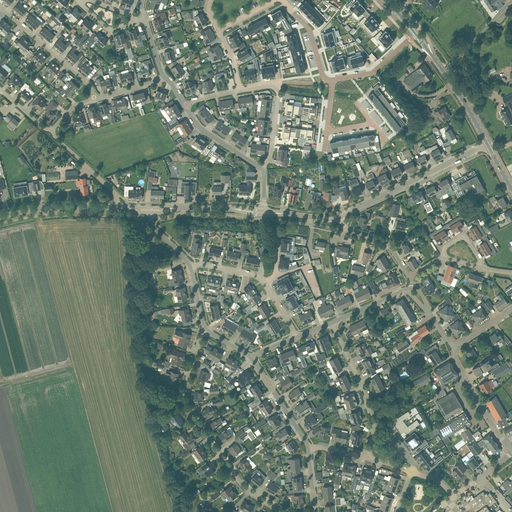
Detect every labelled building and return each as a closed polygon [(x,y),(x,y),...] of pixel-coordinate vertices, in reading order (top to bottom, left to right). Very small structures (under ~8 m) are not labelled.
[(15,12),(16,14),(23,6),(21,4),(23,2),(21,0),(13,9),(16,12),(15,12)] [(65,0),(54,0),(54,1),(62,9),(68,3),(65,0)] [(127,0),(125,7),(130,9),(132,4),(136,5),(137,0),(127,0)] [(161,0),(151,0),(150,6),(158,9),(161,0)] [(306,0),(299,7),(303,10),(309,4),(306,0)] [(350,1),(345,6),(348,9),(349,7),(353,12),(352,13),(352,14),(361,5),(362,5),(361,4),(362,3),(359,0),(358,1),(357,0),(356,0),(354,3),(353,4),(350,1)] [(421,0),(423,2),(425,5),(430,10),(435,6),(439,3),(436,0),(421,0)] [(493,0),(484,0),(492,11),(497,8),(496,7),(493,2),(494,1),(493,0)] [(309,4),(303,10),(307,14),(313,8),(309,4)] [(361,5),(352,14),(359,21),(364,16),(361,13),(363,12),(365,9),(361,5)] [(16,14),(18,15),(19,14),(21,17),(29,7),(28,6),(25,8),(23,6),(16,14)] [(307,14),(311,19),(319,11),(315,6),(313,8),(307,14)] [(64,13),(74,22),(81,14),(76,9),(75,7),(72,11),(69,8),(64,13)] [(281,9),(276,12),(280,20),(282,23),(285,22),(283,18),(285,17),(281,9)] [(187,11),(188,20),(195,19),(199,26),(207,22),(205,18),(204,18),(202,13),(194,17),(193,17),(193,10),(187,11)] [(319,11),(311,19),(315,23),(323,15),(319,11)] [(157,15),(158,18),(153,20),(156,29),(165,27),(163,20),(167,19),(165,12),(157,15)] [(274,19),(271,20),(273,25),(277,23),(276,22),(280,20),(276,12),(271,14),(274,19)] [(25,20),(30,25),(35,19),(30,14),(25,20)] [(323,15),(315,23),(318,26),(327,18),(323,15)] [(365,17),(359,21),(366,29),(376,20),(371,15),(368,18),(367,19),(365,17)] [(266,18),(261,20),(265,28),(269,25),(271,28),(273,26),(269,19),(267,20),(266,18)] [(30,25),(35,29),(41,23),(35,19),(30,25)] [(80,25),(88,32),(94,25),(91,22),(90,23),(86,19),(80,25)] [(261,20),(256,23),(261,30),(265,28),(261,20)] [(376,20),(366,29),(373,36),(378,31),(376,29),(377,27),(380,25),(376,20)] [(2,30),(9,36),(8,37),(10,39),(14,35),(12,32),(11,33),(9,31),(12,27),(7,23),(2,30)] [(256,23),(252,25),(256,33),(261,30),(256,23)] [(39,33),(45,37),(50,31),(47,29),(49,27),(47,25),(39,33)] [(249,30),(247,31),(251,38),(253,37),(252,35),(256,33),(252,25),(247,28),(249,30)] [(203,34),(204,37),(213,33),(212,31),(211,31),(210,28),(200,32),(201,35),(203,34)] [(132,40),(135,40),(136,44),(143,42),(140,33),(137,34),(135,29),(129,31),(131,36),(132,40)] [(45,37),(50,42),(57,33),(54,31),(52,33),(50,31),(45,37)] [(162,33),(163,33),(164,37),(159,38),(161,46),(169,44),(167,38),(171,37),(169,31),(162,33)] [(334,31),(323,34),(325,40),(336,37),(334,31)] [(379,32),(374,37),(381,44),(390,35),(386,31),(383,34),(381,35),(379,32)] [(107,39),(105,37),(99,32),(95,37),(97,39),(96,41),(103,47),(107,42),(105,41),(107,39)] [(81,39),(85,42),(90,36),(86,33),(81,39)] [(127,48),(130,59),(134,58),(129,42),(126,43),(123,33),(116,35),(117,36),(114,37),(117,47),(118,48),(125,46),(126,49),(127,48)] [(204,37),(206,40),(204,41),(205,44),(215,39),(214,36),(213,33),(204,37)] [(287,35),(284,36),(286,42),(288,41),(297,39),(295,33),(287,35)] [(240,39),(237,34),(229,39),(232,43),(240,39)] [(390,35),(381,44),(385,49),(395,40),(394,39),(394,38),(392,35),(391,36),(390,35)] [(14,42),(20,48),(27,40),(23,36),(18,41),(16,40),(15,41),(14,42)] [(54,45),(58,49),(63,43),(61,41),(64,38),(62,36),(54,45)] [(84,43),(87,46),(94,39),(90,36),(84,43)] [(336,37),(325,40),(326,46),(337,43),(338,43),(336,37)] [(240,39),(232,43),(234,48),(238,46),(240,49),(246,46),(244,42),(242,43),(240,39)] [(289,46),(287,46),(287,47),(298,44),(297,39),(288,41),(289,46)] [(20,48),(25,51),(23,53),(29,58),(30,56),(33,52),(30,50),(29,51),(27,49),(31,44),(27,40),(20,48)] [(58,49),(62,52),(70,43),(68,41),(65,45),(63,43),(58,49)] [(298,44),(287,47),(289,52),(300,49),(298,44)] [(211,51),(212,54),(221,50),(220,48),(219,48),(218,45),(208,49),(209,52),(211,51)] [(66,56),(70,60),(76,54),(74,52),(77,49),(74,47),(66,56)] [(247,48),(237,54),(241,60),(246,58),(247,60),(255,56),(253,52),(250,54),(247,48)] [(164,52),(166,60),(176,57),(175,54),(177,53),(176,49),(169,51),(164,52)] [(266,57),(274,53),(273,49),(265,52),(266,57)] [(300,49),(289,52),(290,57),(301,54),(300,49)] [(212,54),(214,58),(212,58),(214,61),(223,56),(222,53),(223,53),(221,50),(212,54)] [(35,59),(37,61),(43,53),(42,52),(41,53),(39,51),(30,60),(33,62),(35,59)] [(70,60),(74,63),(83,54),(81,52),(78,56),(76,54),(70,60)] [(37,61),(39,63),(37,66),(39,67),(47,58),(44,55),(45,55),(43,53),(37,61)] [(301,54),(290,57),(292,62),(294,62),(303,59),(301,54)] [(356,54),(350,56),(350,58),(353,68),(359,66),(356,54)] [(356,54),(359,66),(365,64),(362,55),(356,57),(356,54)] [(342,55),(337,56),(340,69),(346,67),(343,57),(343,55),(342,55)] [(0,61),(0,62),(3,65),(8,60),(5,56),(0,61)] [(171,69),(174,73),(182,68),(181,66),(183,64),(182,62),(186,59),(184,56),(178,60),(180,63),(171,69)] [(337,59),(331,60),(332,65),(334,71),(335,71),(339,70),(339,69),(340,69),(337,56),(336,56),(337,59)] [(84,72),(90,65),(93,62),(90,60),(90,61),(85,57),(81,62),(83,65),(80,68),(84,72)] [(295,66),(293,67),(304,64),(303,59),(294,62),(295,66)] [(143,62),(144,67),(141,68),(141,71),(138,72),(139,77),(143,76),(145,76),(145,77),(150,75),(148,68),(152,67),(150,60),(145,61),(143,62)] [(48,71),(50,72),(56,65),(55,63),(54,64),(51,62),(43,71),(45,73),(48,71)] [(273,76),(275,75),(273,62),(267,63),(269,77),(272,77),(273,76)] [(252,69),(244,71),(245,79),(249,78),(249,79),(252,78),(256,77),(255,70),(259,69),(258,63),(251,64),(252,69)] [(266,78),(269,77),(267,63),(267,66),(264,67),(264,64),(261,65),(263,77),(266,77),(266,78)] [(131,69),(128,70),(129,73),(126,74),(128,82),(134,80),(131,72),(135,71),(133,64),(130,65),(131,69)] [(304,64),(293,67),(295,73),(306,70),(304,64)] [(406,77),(407,78),(404,81),(412,91),(425,81),(425,82),(433,76),(424,64),(406,77)] [(50,72),(52,74),(50,77),(52,78),(60,69),(57,67),(58,66),(56,65),(50,72)] [(84,72),(88,75),(91,71),(94,74),(98,69),(94,65),(92,67),(90,65),(84,72)] [(0,75),(0,76),(0,75),(0,76),(3,79),(9,72),(1,66),(0,67),(0,75)] [(186,69),(184,71),(182,68),(174,73),(177,78),(182,75),(184,78),(185,77),(190,75),(186,69)] [(221,73),(215,74),(217,83),(219,82),(220,87),(228,85),(226,79),(226,78),(230,77),(230,76),(228,71),(228,70),(224,71),(224,72),(221,73)] [(57,77),(61,80),(62,78),(64,79),(65,77),(64,76),(66,74),(62,71),(57,77)] [(121,72),(115,73),(115,74),(116,77),(120,76),(122,84),(128,82),(126,74),(122,75),(121,72)] [(214,77),(213,72),(207,73),(208,80),(203,81),(203,83),(204,87),(205,90),(214,88),(211,78),(214,77)] [(109,75),(109,74),(104,76),(105,80),(107,88),(112,87),(112,86),(115,86),(114,81),(117,80),(116,77),(115,74),(109,75)] [(7,83),(12,87),(13,86),(15,88),(21,82),(18,80),(19,79),(15,75),(11,79),(7,83)] [(107,88),(105,80),(102,81),(102,78),(96,79),(98,86),(101,85),(102,89),(107,88)] [(68,82),(66,84),(74,92),(76,89),(78,90),(80,88),(71,80),(69,82),(69,83),(68,82)] [(185,87),(184,89),(186,90),(185,92),(190,94),(191,92),(193,93),(194,91),(195,91),(197,87),(195,86),(196,84),(194,83),(195,82),(190,80),(190,82),(188,81),(187,83),(185,82),(183,87),(185,87)] [(24,91),(20,94),(28,101),(32,96),(26,90),(29,86),(26,83),(21,88),(24,91)] [(74,92),(66,84),(62,88),(60,87),(57,91),(62,95),(64,91),(71,97),(73,95),(72,94),(74,92)] [(154,96),(154,98),(157,99),(158,98),(162,100),(161,100),(164,102),(165,100),(167,101),(168,98),(166,97),(168,92),(158,88),(156,93),(154,92),(153,96),(154,96)] [(378,88),(369,95),(373,101),(382,93),(378,88)] [(144,92),(138,94),(141,101),(144,101),(144,103),(151,101),(150,100),(149,95),(145,96),(144,92)] [(382,93),(373,101),(377,105),(386,98),(382,93)] [(141,101),(138,94),(133,95),(134,100),(131,101),(132,105),(133,107),(138,105),(137,102),(141,101)] [(271,99),(267,99),(268,95),(262,94),(259,95),(258,100),(262,101),(261,106),(270,107),(271,99)] [(508,108),(500,112),(506,125),(511,122),(511,104),(511,102),(511,95),(511,94),(502,98),(506,105),(508,108)] [(246,106),(253,105),(254,111),(255,110),(256,105),(255,100),(253,100),(252,96),(245,97),(246,106)] [(43,107),(45,108),(47,106),(45,104),(46,104),(39,97),(32,105),(37,109),(38,108),(40,110),(43,107)] [(239,108),(246,106),(245,97),(238,99),(239,108)] [(123,98),(119,99),(122,108),(122,110),(128,108),(131,107),(131,106),(129,101),(126,102),(125,99),(125,98),(123,98)] [(386,98),(377,105),(381,110),(390,103),(386,98)] [(122,110),(122,108),(119,99),(114,101),(115,105),(112,106),(114,114),(120,113),(123,112),(122,110)] [(226,101),(228,113),(230,113),(229,109),(234,109),(234,108),(232,99),(226,101)] [(286,101),(285,108),(301,110),(302,106),(293,105),(294,100),(290,99),(290,101),(286,101)] [(45,108),(48,111),(44,115),(50,120),(55,115),(52,111),(54,108),(55,109),(58,105),(52,100),(47,106),(45,108)] [(219,102),(220,111),(225,110),(225,113),(226,114),(226,117),(228,117),(227,113),(228,113),(226,101),(219,102)] [(302,106),(301,110),(317,112),(318,105),(314,105),(315,102),(310,102),(310,107),(302,106)] [(102,111),(100,112),(101,117),(108,115),(109,119),(112,118),(114,117),(113,112),(110,113),(109,112),(108,107),(107,107),(106,106),(106,103),(100,105),(102,110),(102,111)] [(165,110),(168,115),(178,108),(175,103),(170,107),(168,103),(163,106),(165,110)] [(390,103),(381,110),(385,115),(394,108),(390,103)] [(203,118),(213,110),(216,107),(215,106),(212,109),(211,108),(208,111),(205,107),(198,113),(203,118)] [(259,117),(264,117),(264,114),(269,115),(270,107),(261,106),(260,112),(258,111),(257,116),(259,117)] [(90,118),(93,117),(95,122),(102,120),(100,113),(96,114),(94,107),(88,108),(89,113),(90,118)] [(445,107),(435,112),(441,122),(450,116),(447,111),(445,107)] [(168,115),(169,115),(171,119),(168,121),(170,125),(178,121),(175,117),(181,113),(180,111),(178,108),(168,115)] [(285,108),(284,116),(288,116),(287,119),(292,119),(292,114),(300,115),(301,110),(285,108)] [(394,108),(385,115),(388,120),(398,113),(394,108)] [(423,110),(427,116),(431,114),(428,108),(423,110)] [(203,118),(207,124),(215,118),(211,114),(214,112),(213,110),(203,118)] [(301,110),(300,115),(309,116),(308,121),(312,122),(312,119),(316,120),(317,112),(301,110)] [(79,115),(73,117),(73,118),(72,118),(72,119),(72,121),(73,121),(74,121),(74,123),(73,123),(74,127),(81,125),(81,124),(85,123),(82,113),(79,114),(79,115)] [(398,113),(388,120),(392,125),(401,118),(398,113)] [(19,122),(13,118),(9,114),(6,117),(10,121),(9,122),(15,127),(19,122)] [(401,118),(392,125),(397,130),(401,127),(406,123),(405,122),(401,118)] [(259,119),(258,126),(268,128),(269,120),(259,119)] [(180,126),(182,129),(189,125),(185,120),(179,123),(178,121),(166,128),(168,131),(176,126),(177,128),(180,126)] [(214,128),(220,132),(227,122),(225,120),(223,123),(219,121),(214,128)] [(283,123),(282,131),(298,133),(299,128),(291,127),(291,122),(287,121),(287,123),(283,123)] [(220,132),(226,136),(231,129),(227,126),(229,123),(227,122),(220,132)] [(299,128),(298,133),(314,135),(315,127),(312,127),(312,124),(308,124),(307,129),(299,128)] [(192,131),(189,125),(182,129),(184,133),(181,135),(183,137),(192,131)] [(413,125),(405,130),(408,134),(416,129),(413,125)] [(448,125),(444,127),(446,131),(444,132),(448,139),(449,140),(450,140),(455,137),(450,129),(448,125)] [(258,126),(257,133),(267,135),(268,128),(258,126)] [(230,139),(236,143),(244,132),(245,130),(243,129),(240,134),(235,132),(230,139)] [(282,131),(281,138),(285,138),(285,141),(289,141),(290,136),(298,137),(298,133),(282,131)] [(236,143),(242,147),(247,139),(243,137),(245,134),(244,132),(236,143)] [(298,133),(298,137),(306,138),(305,143),(309,144),(310,142),(313,142),(314,135),(298,133)] [(374,134),(368,135),(370,146),(376,145),(374,134)] [(192,143),(198,147),(203,139),(198,135),(196,139),(194,138),(194,139),(191,137),(187,142),(191,145),(192,143)] [(368,135),(361,136),(364,148),(370,146),(368,135)] [(361,136),(355,137),(357,149),(364,148),(361,136)] [(355,137),(349,138),(351,150),(357,149),(355,137)] [(349,138),(343,140),(345,151),(351,150),(349,138)] [(198,147),(204,152),(203,153),(206,155),(210,149),(207,147),(208,147),(206,145),(208,142),(203,139),(198,147)] [(251,143),(250,152),(257,153),(259,140),(257,140),(256,144),(251,143)] [(259,140),(257,153),(264,154),(266,145),(261,144),(261,141),(259,140)] [(343,140),(336,141),(338,152),(345,151),(343,140)] [(336,141),(330,142),(332,153),(338,152),(336,141)] [(436,144),(433,146),(434,147),(430,149),(429,148),(426,149),(428,154),(431,152),(432,155),(432,156),(433,155),(434,158),(441,155),(438,149),(436,144)] [(428,154),(426,149),(424,145),(420,147),(422,151),(420,152),(421,156),(417,158),(420,165),(428,161),(425,155),(428,154)] [(208,155),(211,157),(212,155),(217,158),(216,159),(221,162),(224,158),(223,158),(226,154),(217,148),(214,152),(211,150),(208,154),(208,155)] [(412,161),(410,157),(412,156),(409,148),(402,152),(406,159),(407,159),(409,163),(404,165),(407,172),(415,168),(412,161)] [(287,150),(284,149),(279,149),(277,159),(282,160),(282,164),(287,165),(288,157),(286,156),(287,150)] [(383,161),(385,166),(392,163),(390,158),(388,156),(383,158),(384,161),(383,161)] [(403,174),(400,169),(399,167),(397,164),(393,166),(395,169),(391,171),(395,178),(403,174)] [(388,172),(386,168),(382,169),(383,170),(380,171),(382,175),(378,177),(381,184),(389,180),(386,173),(388,172)] [(78,178),(78,170),(65,171),(66,179),(78,178)] [(473,175),(468,178),(465,175),(453,182),(455,185),(453,187),(457,197),(464,194),(462,189),(473,183),(478,192),(484,189),(474,170),(471,172),(473,175)] [(146,189),(151,190),(151,197),(164,198),(164,190),(159,190),(159,186),(152,186),(152,182),(157,183),(158,178),(156,178),(156,172),(150,171),(148,182),(146,189)] [(59,172),(42,173),(42,181),(60,180),(59,172)] [(376,187),(374,183),(376,182),(375,179),(374,175),(367,178),(369,182),(366,183),(369,190),(376,187)] [(247,181),(247,185),(240,184),(240,187),(239,187),(238,188),(237,189),(237,190),(237,191),(238,192),(239,192),(239,194),(250,194),(251,185),(250,185),(250,181),(256,181),(256,176),(247,176),(247,181)] [(80,178),(81,194),(88,194),(88,185),(90,185),(90,179),(86,180),(85,177),(80,178)] [(274,191),(275,192),(274,195),(281,197),(282,190),(283,190),(284,185),(288,186),(289,179),(282,178),(280,184),(281,185),(281,187),(275,185),(274,191)] [(442,188),(439,190),(443,199),(444,199),(442,195),(453,190),(447,179),(439,182),(442,188)] [(33,181),(35,191),(41,190),(40,180),(33,181)] [(213,193),(221,193),(221,186),(217,186),(218,182),(214,182),(213,186),(213,193)] [(351,185),(352,189),(355,195),(362,193),(359,182),(350,184),(351,185)] [(196,183),(193,183),(193,185),(185,185),(185,186),(181,185),(181,193),(185,193),(185,197),(192,197),(192,192),(196,192),(196,183)] [(20,195),(24,195),(28,194),(28,193),(28,191),(32,190),(31,185),(27,186),(27,185),(26,185),(14,187),(14,188),(15,196),(16,196),(20,195)] [(443,199),(439,190),(436,191),(434,185),(430,187),(431,187),(426,189),(425,189),(429,195),(435,192),(437,197),(438,197),(438,198),(439,201),(443,199)] [(128,196),(128,198),(142,198),(143,190),(129,190),(129,186),(125,186),(124,195),(128,196)] [(338,188),(334,189),(336,196),(341,195),(342,199),(349,197),(346,186),(339,187),(338,188)] [(290,193),(289,201),(290,202),(292,203),(292,202),(296,203),(297,199),(298,199),(299,195),(298,195),(299,191),(297,191),(297,189),(293,189),(292,193),(290,193)] [(308,192),(305,205),(308,206),(315,208),(317,201),(320,202),(321,196),(320,195),(321,193),(313,191),(313,193),(308,192)] [(424,198),(423,196),(421,191),(416,194),(415,192),(411,194),(414,201),(411,202),(413,206),(416,204),(415,202),(421,199),(422,201),(425,200),(424,198)] [(494,206),(497,205),(496,203),(498,202),(502,208),(505,206),(506,206),(506,205),(507,204),(502,197),(497,200),(496,199),(491,202),(494,206)] [(424,204),(428,212),(433,210),(429,202),(424,204)] [(391,209),(389,215),(396,216),(397,217),(398,214),(399,211),(398,211),(400,205),(392,203),(391,209)] [(500,217),(502,220),(506,217),(509,221),(511,218),(511,212),(511,213),(511,211),(510,212),(509,210),(504,213),(503,212),(499,215),(500,217)] [(358,218),(357,222),(359,223),(359,225),(366,226),(367,222),(368,222),(369,219),(371,219),(372,213),(366,212),(365,217),(361,216),(360,218),(358,218)] [(453,220),(459,230),(461,229),(460,227),(463,225),(461,221),(461,220),(463,219),(461,215),(453,220)] [(394,223),(393,228),(396,229),(396,228),(404,230),(405,225),(406,223),(398,221),(395,220),(394,223)] [(445,225),(447,228),(449,227),(450,227),(453,232),(456,230),(457,232),(459,230),(453,220),(445,225)] [(470,233),(472,235),(482,229),(477,221),(474,223),(475,225),(474,226),(470,229),(472,232),(470,233)] [(496,224),(489,228),(491,233),(499,229),(496,224)] [(445,225),(437,230),(443,240),(446,239),(445,237),(448,235),(445,230),(445,229),(447,228),(445,225)] [(482,237),(483,239),(487,237),(482,229),(472,235),(473,237),(475,236),(477,239),(481,237),(482,237)] [(443,240),(437,230),(429,234),(431,238),(433,237),(434,237),(437,242),(440,240),(441,241),(443,240)] [(409,250),(411,254),(418,250),(416,246),(415,247),(413,244),(411,243),(411,242),(412,242),(413,242),(415,240),(416,238),(414,235),(406,240),(407,242),(402,245),(406,252),(409,250)] [(282,238),(281,244),(290,245),(291,240),(295,240),(295,237),(288,236),(287,239),(282,238)] [(194,245),(192,245),(191,252),(199,253),(200,249),(200,247),(202,247),(203,243),(198,242),(199,238),(194,237),(193,242),(194,242),(194,245)] [(480,248),(481,251),(492,244),(487,237),(483,239),(484,240),(484,242),(480,244),(481,247),(480,248)] [(317,241),(316,245),(313,244),(312,251),(318,252),(319,249),(324,250),(325,243),(317,241)] [(290,245),(281,244),(281,250),(286,251),(286,254),(293,255),(294,251),(290,250),(290,245)] [(481,251),(483,253),(484,252),(486,255),(491,252),(492,253),(493,254),(497,252),(492,244),(481,251)] [(209,255),(219,257),(221,249),(210,247),(209,255)] [(341,247),(338,247),(335,257),(348,259),(349,254),(347,254),(349,248),(341,247)] [(227,259),(238,261),(240,252),(228,250),(227,259)] [(411,254),(413,258),(408,261),(412,269),(421,264),(421,262),(420,260),(419,260),(416,262),(416,261),(419,258),(418,256),(421,254),(418,250),(411,254)] [(362,259),(363,259),(362,262),(367,264),(370,253),(364,252),(362,259)] [(245,256),(247,257),(246,265),(251,266),(251,265),(253,265),(253,266),(258,267),(259,259),(249,257),(249,254),(245,253),(245,256)] [(280,256),(280,262),(289,263),(289,259),(291,259),(298,258),(298,254),(293,255),(286,254),(285,254),(285,257),(280,256)] [(376,260),(383,271),(390,266),(387,262),(386,260),(384,256),(376,260)] [(289,263),(280,262),(279,268),(285,268),(285,271),(298,267),(297,264),(293,265),(292,262),(289,263)] [(365,273),(369,275),(370,272),(373,266),(370,264),(365,273)] [(446,269),(441,284),(450,287),(457,268),(448,265),(445,264),(443,268),(446,269)] [(351,273),(363,276),(365,268),(353,265),(351,273)] [(172,271),(173,279),(168,280),(169,286),(176,285),(175,283),(183,281),(181,269),(172,271)] [(389,274),(390,278),(390,279),(380,283),(382,289),(388,287),(388,288),(399,283),(396,276),(394,272),(389,274)] [(467,280),(470,281),(468,287),(476,289),(478,286),(473,285),(474,282),(477,283),(479,280),(481,281),(483,278),(480,277),(480,276),(470,273),(467,280)] [(277,283),(280,288),(291,283),(288,278),(289,277),(288,274),(286,275),(278,279),(279,282),(277,283)] [(424,287),(429,295),(434,292),(433,291),(435,290),(433,287),(434,286),(427,275),(421,279),(423,282),(425,287),(424,287)] [(210,287),(213,287),(215,278),(208,276),(206,289),(209,290),(210,287)] [(213,287),(216,288),(215,291),(219,292),(221,279),(215,278),(213,287)] [(228,290),(231,291),(233,281),(227,280),(224,293),(227,293),(228,290)] [(231,291),(234,292),(234,295),(237,295),(239,283),(233,281),(231,291)] [(291,283),(280,288),(283,293),(288,290),(290,293),(296,290),(299,289),(297,286),(294,286),(293,286),(291,283)] [(246,292),(243,294),(245,297),(246,296),(247,295),(249,298),(257,293),(254,287),(253,288),(252,286),(251,287),(250,285),(244,289),(246,292)] [(362,285),(359,286),(365,298),(368,297),(371,295),(367,287),(363,289),(362,285)] [(365,298),(359,286),(357,287),(359,291),(355,293),(358,301),(361,300),(364,298),(364,299),(365,298)] [(176,289),(178,301),(187,299),(185,287),(176,289)] [(286,299),(288,304),(296,300),(294,295),(298,293),(296,290),(290,293),(291,296),(286,299)] [(248,302),(249,305),(250,305),(252,307),(257,304),(256,301),(257,301),(261,298),(257,293),(249,298),(250,301),(249,302),(248,302)] [(343,293),(341,294),(346,306),(347,306),(349,305),(350,305),(353,304),(349,296),(345,297),(343,293)] [(495,303),(500,310),(508,304),(503,297),(501,293),(497,296),(500,300),(495,303)] [(346,306),(341,294),(339,295),(341,299),(336,301),(340,309),(343,308),(346,306),(346,307),(346,306)] [(320,298),(322,302),(328,315),(328,314),(331,313),(334,312),(331,304),(326,305),(324,301),(326,299),(325,296),(320,298)] [(441,315),(442,316),(451,310),(448,306),(452,303),(447,296),(445,299),(446,301),(443,304),(444,307),(439,311),(440,313),(440,314),(441,314),(441,315)] [(394,304),(403,319),(413,313),(404,298),(394,304)] [(296,300),(288,304),(291,309),(296,307),(298,309),(304,306),(302,303),(299,305),(296,300)] [(485,303),(489,309),(493,306),(489,300),(485,303)] [(328,315),(322,302),(320,303),(322,307),(318,309),(321,317),(324,316),(327,315),(328,315)] [(482,307),(479,309),(477,307),(475,308),(476,311),(483,320),(484,319),(486,317),(488,316),(483,309),(486,307),(483,302),(480,305),(482,307)] [(258,307),(264,317),(270,313),(264,303),(258,307)] [(210,305),(211,312),(219,310),(218,304),(210,305)] [(380,311),(383,316),(389,314),(387,311),(390,310),(389,307),(380,311)] [(179,310),(180,315),(181,314),(183,321),(191,320),(190,314),(189,315),(188,308),(179,310)] [(482,320),(483,320),(475,308),(474,308),(472,310),(472,311),(473,313),(471,314),(477,323),(480,321),(481,321),(482,321),(482,320)] [(211,312),(213,319),(220,317),(219,310),(211,312)] [(308,312),(305,314),(309,323),(312,322),(311,321),(315,320),(310,310),(307,311),(308,312)] [(452,317),(453,319),(458,315),(457,313),(454,315),(451,310),(442,316),(442,317),(443,317),(444,318),(444,319),(446,321),(452,317)] [(413,313),(403,319),(407,326),(417,320),(413,313)] [(309,323),(305,314),(302,315),(301,314),(298,315),(303,325),(306,323),(306,324),(309,323)] [(458,315),(453,319),(455,322),(450,326),(451,328),(452,330),(453,331),(461,325),(458,320),(460,318),(458,315)] [(267,324),(273,334),(280,329),(276,323),(277,323),(274,319),(267,324)] [(222,327),(227,330),(231,324),(225,320),(222,327)] [(363,320),(356,323),(362,335),(364,334),(362,331),(368,328),(363,320)] [(239,337),(245,341),(254,325),(252,323),(248,331),(244,329),(245,327),(241,325),(238,332),(241,334),(239,337)] [(362,335),(356,323),(349,327),(351,331),(348,333),(351,338),(354,336),(354,335),(358,333),(359,336),(362,335)] [(235,330),(238,332),(241,325),(239,324),(237,327),(231,324),(227,330),(233,334),(235,330)] [(412,333),(408,337),(411,341),(413,340),(414,342),(422,337),(430,331),(425,324),(417,330),(418,332),(414,335),(412,333)] [(245,341),(252,344),(256,336),(252,334),(255,328),(254,325),(245,341)] [(453,331),(453,332),(454,333),(455,334),(457,336),(465,330),(461,325),(453,331)] [(402,327),(395,331),(398,335),(404,331),(402,327)] [(191,335),(181,332),(177,330),(175,336),(180,338),(178,344),(187,347),(191,335)] [(498,344),(504,340),(500,334),(497,336),(495,333),(490,336),(492,340),(490,341),(493,344),(496,342),(498,344)] [(327,336),(325,336),(317,340),(319,346),(322,345),(324,350),(332,347),(327,336)] [(399,352),(410,345),(406,340),(403,342),(402,343),(401,341),(397,344),(398,345),(396,346),(393,348),(394,350),(395,350),(396,353),(399,351),(399,352)] [(311,342),(305,345),(308,352),(309,355),(315,353),(316,352),(318,351),(315,344),(313,345),(311,342)] [(357,351),(357,352),(358,354),(359,354),(359,355),(365,352),(367,356),(373,353),(370,347),(366,348),(364,343),(355,347),(357,351)] [(416,354),(418,357),(424,353),(428,359),(430,357),(432,361),(430,362),(432,366),(438,362),(439,362),(441,360),(435,350),(438,348),(436,344),(425,351),(424,349),(418,353),(418,352),(417,353),(418,353),(416,354)] [(207,356),(210,358),(211,356),(213,357),(217,351),(218,349),(214,347),(213,349),(212,348),(207,345),(205,350),(207,351),(206,352),(206,353),(208,355),(207,356)] [(300,350),(297,351),(300,359),(303,358),(309,355),(308,352),(305,345),(299,347),(300,350)] [(478,349),(477,349),(475,346),(473,348),(472,348),(466,353),(471,359),(477,355),(475,351),(478,349)] [(164,365),(170,367),(172,363),(180,366),(182,360),(183,360),(185,353),(171,349),(169,355),(167,362),(165,361),(164,365)] [(293,349),(287,352),(290,359),(296,357),(293,349)] [(217,351),(213,357),(213,358),(216,360),(214,362),(217,364),(223,354),(217,351)] [(282,357),(279,358),(282,366),(286,365),(291,363),(290,359),(287,352),(281,355),(282,357)] [(318,361),(317,361),(318,365),(325,362),(327,361),(329,360),(332,359),(331,356),(326,357),(325,358),(322,359),(319,360),(318,361)] [(226,366),(229,368),(234,360),(228,357),(223,367),(225,368),(226,366)] [(270,367),(275,365),(276,368),(279,366),(275,357),(267,360),(270,367)] [(329,360),(327,361),(330,367),(339,363),(336,357),(332,359),(329,360)] [(365,367),(372,364),(376,363),(373,357),(369,358),(362,361),(365,367)] [(229,368),(230,368),(230,367),(233,369),(231,371),(234,372),(236,370),(239,364),(237,363),(238,361),(235,359),(234,360),(229,368)] [(473,372),(474,373),(475,373),(476,376),(487,369),(489,372),(500,366),(498,362),(492,366),(488,359),(472,369),(474,372),(473,372)] [(458,375),(449,361),(434,370),(441,381),(438,383),(442,389),(448,386),(445,383),(458,375)] [(339,363),(330,367),(333,373),(335,372),(338,371),(342,369),(339,363)] [(511,372),(511,371),(507,363),(493,371),(497,378),(509,371),(511,374),(511,372)] [(365,367),(368,374),(378,369),(377,366),(374,367),(372,364),(365,367)] [(219,374),(213,370),(208,367),(207,369),(210,370),(212,371),(212,372),(213,374),(213,375),(217,377),(219,374)] [(283,376),(285,379),(282,381),(283,383),(281,384),(285,389),(291,384),(288,380),(304,370),(302,367),(300,368),(289,373),(286,374),(283,376)] [(201,369),(198,380),(203,381),(205,381),(206,379),(208,380),(209,378),(210,378),(211,373),(208,372),(206,371),(201,369)] [(178,373),(173,372),(171,371),(170,371),(166,370),(165,373),(169,375),(167,381),(175,384),(178,373)] [(244,373),(238,377),(243,385),(245,383),(245,382),(252,377),(248,370),(244,372),(244,373)] [(413,382),(415,385),(420,382),(422,386),(432,380),(428,373),(413,382)] [(341,384),(348,380),(345,374),(338,378),(334,380),(337,386),(341,384)] [(371,379),(374,385),(381,382),(379,379),(382,377),(381,374),(371,379)] [(229,382),(230,385),(232,384),(237,380),(237,379),(234,377),(233,378),(232,378),(229,381),(229,382)] [(341,384),(344,390),(351,386),(348,380),(341,384)] [(479,385),(484,393),(492,389),(491,388),(494,386),(491,380),(487,382),(487,380),(479,385)] [(374,385),(377,391),(381,389),(386,387),(384,384),(382,385),(381,382),(374,385)] [(256,383),(247,390),(250,395),(253,393),(260,389),(256,383)] [(302,393),(298,387),(294,390),(295,391),(289,395),(293,402),(300,397),(299,395),(302,393)] [(339,394),(342,393),(341,390),(335,392),(334,391),(333,388),(330,389),(333,396),(339,394)] [(253,393),(254,396),(253,397),(255,400),(263,394),(260,389),(253,393)] [(436,393),(439,399),(436,401),(445,418),(462,408),(453,391),(443,397),(441,394),(445,392),(443,389),(436,393)] [(198,392),(198,393),(194,393),(194,401),(203,401),(203,397),(206,396),(206,392),(198,392)] [(310,394),(307,396),(309,398),(310,400),(316,396),(313,392),(310,394)] [(344,396),(346,403),(356,399),(354,393),(344,396)] [(497,421),(498,420),(507,415),(496,396),(486,402),(497,421)] [(346,403),(348,409),(358,406),(356,399),(346,403)] [(256,403),(251,406),(252,409),(253,410),(258,407),(260,409),(262,408),(264,411),(261,413),(265,418),(270,415),(269,412),(273,410),(268,404),(269,403),(267,400),(262,403),(260,400),(256,403)] [(300,404),(296,407),(301,414),(305,411),(311,408),(311,407),(307,400),(306,400),(300,404)] [(315,412),(304,419),(309,427),(310,427),(309,426),(314,423),(318,421),(317,421),(320,419),(317,414),(327,408),(324,403),(313,409),(315,412)] [(202,411),(207,418),(215,412),(215,411),(216,410),(214,406),(212,407),(210,405),(202,411)] [(222,412),(224,416),(233,410),(232,407),(222,412)] [(447,421),(436,428),(439,432),(446,444),(450,441),(448,436),(466,425),(466,424),(470,421),(465,411),(464,412),(462,408),(445,418),(443,419),(446,422),(447,421)] [(498,420),(501,425),(506,435),(511,431),(511,409),(508,412),(507,415),(498,420)] [(349,414),(350,417),(353,417),(355,423),(362,420),(360,411),(349,414)] [(396,429),(397,430),(406,422),(404,419),(410,414),(408,411),(394,420),(396,423),(394,424),(395,426),(397,429),(396,429)] [(171,414),(160,422),(162,433),(169,427),(165,422),(168,419),(173,426),(171,427),(174,431),(181,425),(181,426),(182,425),(184,423),(177,413),(173,416),(171,414)] [(271,425),(269,426),(271,429),(272,429),(272,430),(276,427),(276,426),(281,423),(277,418),(278,418),(276,414),(268,419),(269,420),(268,420),(271,425)] [(217,420),(216,419),(211,423),(215,429),(218,427),(219,428),(227,422),(222,416),(217,420)] [(258,422),(254,425),(256,429),(267,422),(264,418),(258,422)] [(406,422),(397,430),(398,430),(400,432),(401,434),(404,432),(406,434),(408,432),(416,427),(419,424),(416,420),(409,425),(406,422)] [(235,434),(237,437),(239,436),(250,428),(248,426),(246,427),(246,426),(235,434)] [(312,431),(314,435),(320,432),(320,433),(319,436),(327,438),(329,428),(321,426),(321,427),(319,427),(312,431)] [(408,444),(409,444),(418,437),(414,432),(418,430),(416,427),(408,432),(411,435),(405,439),(406,440),(405,441),(407,444),(408,444)] [(239,436),(241,439),(242,439),(248,434),(249,433),(251,435),(254,433),(250,428),(239,436)] [(278,433),(275,436),(277,439),(280,437),(282,440),(290,435),(285,428),(278,433)] [(332,435),(336,436),(335,440),(346,442),(347,434),(341,432),(341,430),(333,428),(332,435)] [(220,436),(219,437),(221,440),(222,439),(224,442),(227,439),(228,440),(233,436),(234,435),(234,433),(233,431),(231,433),(228,429),(225,431),(225,430),(222,432),(222,433),(219,435),(220,436)] [(461,434),(465,441),(472,436),(468,429),(461,434)] [(179,436),(184,443),(183,443),(183,445),(185,448),(187,448),(190,446),(189,445),(196,439),(191,433),(187,436),(185,432),(179,436)] [(362,438),(363,433),(354,432),(352,443),(360,445),(362,438)] [(259,440),(261,443),(266,440),(266,441),(272,437),(270,433),(259,440)] [(481,441),(484,444),(493,437),(490,433),(483,439),(483,440),(481,441)] [(418,437),(409,444),(409,445),(409,446),(411,449),(412,448),(413,450),(418,445),(421,448),(427,443),(428,442),(425,439),(422,441),(418,437)] [(484,444),(489,451),(490,449),(493,453),(494,452),(496,455),(502,450),(500,448),(500,447),(493,437),(484,444)] [(241,439),(229,448),(234,455),(234,454),(237,458),(246,452),(240,444),(244,441),(242,439),(241,439)] [(286,445),(291,453),(298,449),(293,440),(286,445)] [(483,450),(475,440),(471,443),(479,453),(483,450)] [(417,455),(420,460),(430,452),(427,448),(429,446),(427,443),(421,448),(416,451),(418,454),(417,455)] [(479,453),(471,443),(467,446),(475,456),(479,453)] [(193,451),(200,461),(207,456),(203,450),(204,450),(201,446),(193,451)] [(247,453),(249,456),(258,450),(256,446),(247,453)] [(181,458),(183,457),(184,459),(191,453),(189,450),(180,457),(181,458)] [(430,452),(420,460),(424,464),(431,458),(429,456),(433,453),(431,451),(430,452)] [(470,459),(467,454),(462,458),(466,465),(469,463),(473,468),(476,466),(477,467),(480,464),(477,460),(476,460),(473,456),(470,459)] [(291,461),(291,465),(300,464),(299,457),(292,458),(291,455),(285,456),(285,459),(287,459),(287,462),(291,461)] [(431,458),(424,464),(427,468),(429,467),(431,468),(438,463),(438,462),(443,459),(440,456),(435,460),(433,457),(431,458)] [(249,463),(246,458),(239,463),(245,471),(252,467),(253,468),(255,466),(255,465),(253,461),(252,461),(249,463)] [(327,469),(330,469),(332,460),(326,459),(324,469),(326,470),(327,469)] [(330,469),(334,470),(333,471),(336,472),(338,462),(332,460),(330,469)] [(197,469),(200,473),(201,472),(206,474),(208,476),(215,471),(214,469),(215,468),(214,466),(215,465),(213,462),(205,467),(203,465),(197,469)] [(457,468),(452,471),(455,475),(454,476),(457,479),(464,474),(462,471),(465,469),(466,470),(460,462),(456,466),(457,468)] [(344,476),(348,476),(350,464),(344,463),(342,473),(345,474),(344,476)] [(287,471),(287,474),(297,473),(296,470),(300,470),(300,464),(291,465),(291,468),(288,468),(288,471),(287,471)] [(348,476),(353,478),(354,476),(356,466),(350,464),(348,476)] [(357,476),(355,483),(359,484),(360,484),(362,480),(365,481),(369,469),(367,469),(367,467),(364,467),(363,467),(361,472),(360,476),(357,476)] [(369,469),(365,481),(371,483),(370,485),(373,486),(375,480),(372,479),(373,476),(374,474),(375,471),(374,471),(374,469),(371,469),(371,470),(369,469)] [(256,483),(259,486),(262,482),(264,479),(266,477),(262,473),(260,475),(254,471),(253,471),(255,472),(251,476),(253,477),(251,479),(255,482),(256,483)] [(293,480),(293,483),(301,482),(301,476),(297,476),(297,473),(287,474),(287,478),(289,477),(289,480),(293,480)] [(386,479),(385,481),(398,486),(400,479),(391,476),(388,475),(387,479),(386,479)] [(498,488),(496,489),(504,498),(505,498),(506,496),(505,495),(511,488),(511,480),(510,482),(507,479),(501,484),(505,488),(507,490),(503,493),(498,488)] [(265,490),(269,491),(270,492),(274,495),(278,488),(273,485),(274,483),(270,481),(265,490)] [(385,484),(384,488),(387,489),(395,492),(398,486),(385,481),(385,483),(385,484)] [(288,487),(289,493),(298,491),(298,489),(302,488),(301,482),(293,483),(293,486),(288,487)] [(223,491),(230,500),(237,495),(230,486),(223,491)] [(207,499),(209,503),(220,495),(218,491),(207,499)] [(490,511),(488,508),(491,505),(493,507),(497,504),(496,502),(497,501),(490,492),(487,494),(486,493),(485,494),(483,491),(474,498),(473,496),(469,498),(471,500),(468,502),(475,511),(490,511)] [(295,500),(296,506),(304,505),(303,494),(292,495),(292,500),(295,500)] [(383,499),(379,498),(377,497),(376,500),(379,500),(391,505),(393,498),(384,495),(383,499)] [(239,508),(246,511),(250,511),(254,507),(244,500),(239,508)] [(391,505),(379,500),(378,502),(381,504),(380,508),(389,511),(391,505)]
